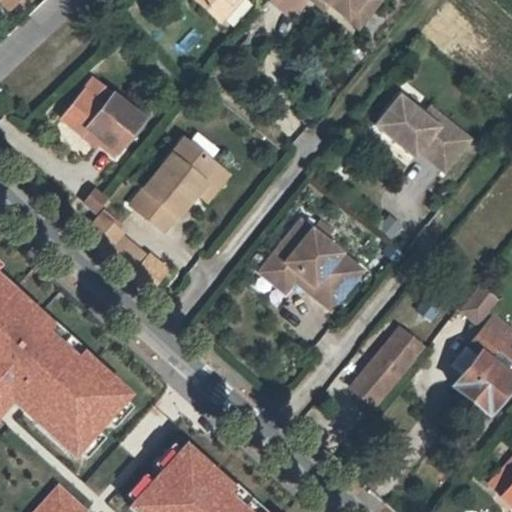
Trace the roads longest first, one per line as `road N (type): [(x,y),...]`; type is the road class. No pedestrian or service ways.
road 1 (tertiary): [(0,185),(153,339),(344,511)]
road 2 (track): [(432,0),(310,149)]
